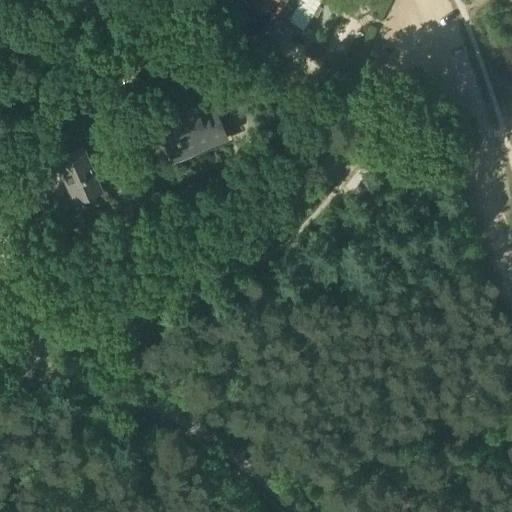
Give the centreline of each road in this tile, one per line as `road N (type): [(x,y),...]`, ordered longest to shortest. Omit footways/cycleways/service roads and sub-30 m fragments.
road 1 (track): [(23,356),(109,324),(275,230),(355,142),(390,80),(406,0)]
road 2 (track): [(23,356),(215,442),(294,511)]
road 3 (track): [(511,285),(450,105)]
